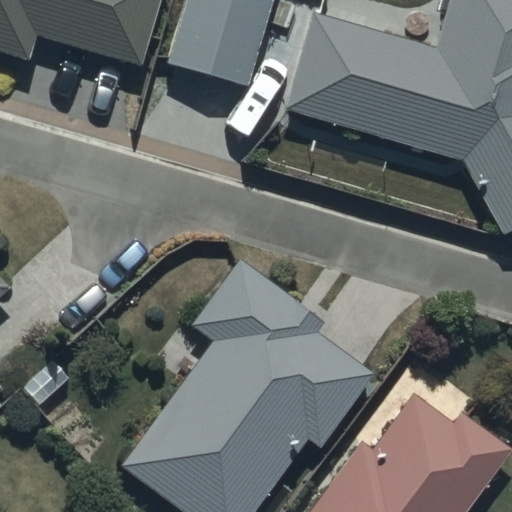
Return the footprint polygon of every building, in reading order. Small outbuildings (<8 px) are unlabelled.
[(0,0),(0,42),(26,50),(32,26),(137,54),(151,0),(0,0)] [(266,0),(178,0),(165,56),(248,77),(266,0)] [(511,0),(441,0),(432,35),(308,3),(280,100),(457,151),(496,225),(511,216),(511,0)] [(207,332),(118,456),(196,511),(240,511),(300,429),(313,439),(368,362),(312,323),(320,313),(234,252),(187,318),(207,332)] [(370,445),(355,434),(299,511),(458,511),(457,511),(507,441),(459,407),(450,421),(408,391),(370,445)]
